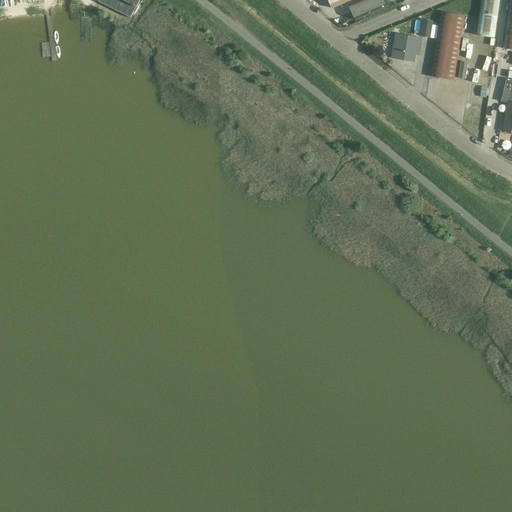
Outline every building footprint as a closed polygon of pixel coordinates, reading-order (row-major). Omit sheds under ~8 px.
[(130,18),(139,0),(98,0),(98,2),(130,18)] [(328,0),(332,9),(352,0),(328,0)] [(361,0),(368,15),(389,6),(385,0),(361,0)] [(482,0),(477,36),(495,38),(499,0),(482,0)] [(511,0),(510,0),(503,49),(511,49),(511,0)] [(465,16),(440,12),(430,77),(455,81),(465,16)] [(421,38),(429,39),(432,23),(424,21),(421,38)] [(418,54),(421,40),(397,36),(393,58),(413,62),(415,54),(418,54)] [(500,116),(497,131),(511,132),(511,79),(506,79),(501,102),(508,103),(507,110),(503,110),(502,116),(500,116)]
